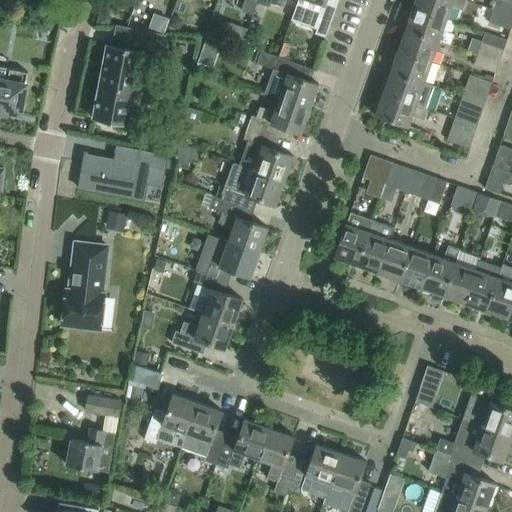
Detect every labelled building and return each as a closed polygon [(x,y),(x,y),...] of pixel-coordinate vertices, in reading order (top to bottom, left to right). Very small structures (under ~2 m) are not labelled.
[(297,0),(293,14),(316,22),(313,33),(325,37),(338,0),(297,0)] [(462,9),(465,2),(459,0),(414,0),(412,7),(446,19),(451,6),(462,9)] [(511,4),(499,0),(495,0),(492,11),(511,18),(511,4)] [(442,30),(446,19),(412,7),(404,29),(450,45),(454,34),(442,30)] [(511,25),(511,18),(492,11),(488,22),(510,30),(511,25)] [(450,45),(404,29),(397,50),(431,62),(435,49),(447,53),(450,45)] [(142,52),(142,54),(160,57),(164,34),(146,31),(142,52)] [(499,62),(503,50),(482,43),(477,55),(499,62)] [(142,54),(142,52),(105,45),(91,117),(128,125),(142,54)] [(423,84),(431,62),(397,50),(389,72),(423,84)] [(310,109),(318,85),(292,75),(296,64),(262,51),(257,64),(272,69),(264,93),(278,98),(310,109)] [(495,73),(499,62),(477,55),(473,65),(495,73)] [(0,111),(6,113),(6,110),(20,113),(27,72),(0,66),(0,111)] [(416,105),(423,84),(389,72),(382,93),(416,105)] [(462,98),(484,105),(492,82),(470,75),(462,98)] [(427,109),(416,105),(382,93),(374,114),(408,126),(412,115),(424,119),(427,109)] [(301,134),(310,109),(278,98),(273,112),(259,107),(255,117),(251,116),(247,127),(271,136),(275,125),(301,134)] [(480,116),(484,105),(462,98),(455,118),(477,126),(480,116)] [(187,107),(185,120),(194,123),(198,120),(201,111),(187,107)] [(473,136),(477,126),(455,118),(447,140),(469,148),(473,136)] [(511,126),(506,125),(503,135),(511,137),(511,126)] [(267,147),(271,136),(247,127),(243,139),(247,141),(243,151),(244,151),(239,164),(239,165),(284,181),(293,156),(267,147)] [(193,148),(181,143),(176,161),(187,165),(193,148)] [(511,148),(500,145),(492,167),(511,174),(511,148)] [(83,152),(77,188),(144,201),(144,199),(143,199),(149,166),(165,169),(168,154),(140,149),(137,163),(87,154),(87,153),(83,152)] [(385,184),(392,162),(370,154),(362,176),(385,184)] [(239,165),(239,164),(235,162),(222,197),(221,200),(245,208),(249,196),(276,206),(284,181),(239,165)] [(406,192),(414,170),(392,162),(385,184),(406,192)] [(510,184),(511,179),(511,174),(492,167),(484,189),(499,194),(503,182),(510,184)] [(427,199),(435,177),(414,170),(406,192),(427,199)] [(438,203),(446,181),(435,177),(427,199),(438,203)] [(475,200),(478,193),(458,186),(450,207),(470,214),(475,200)] [(489,205),(491,197),(478,193),(475,200),(489,205)] [(241,219),(245,208),(221,200),(222,197),(213,195),(209,206),(218,209),(217,211),(222,213),(218,223),(232,228),(227,242),(259,253),(268,228),(241,219)] [(511,221),(511,204),(500,201),(495,215),(511,221)] [(356,265),(372,219),(351,212),(347,224),(346,223),(334,257),(356,265)] [(114,215),(114,231),(130,231),(130,215),(114,215)] [(378,272),(390,239),(394,227),(372,219),(356,265),(378,272)] [(399,280),(411,246),(390,239),(378,272),(399,280)] [(102,293),(107,245),(75,242),(69,289),(66,289),(65,302),(62,324),(99,329),(104,293),(102,293)] [(250,277),(259,253),(227,242),(223,255),(209,250),(205,261),(200,259),(196,271),(220,280),(224,268),(250,277)] [(443,295),(455,262),(460,249),(448,245),(443,258),(432,254),(421,288),(433,292),(431,297),(441,301),(443,295)] [(421,288),(432,254),(411,246),(399,280),(421,288)] [(167,261),(158,258),(154,269),(163,272),(167,261)] [(485,310),(497,277),(500,269),(479,261),(476,269),(464,303),(485,310)] [(464,303),(476,269),(455,262),(443,295),(464,303)] [(216,290),(220,280),(196,271),(192,282),(197,284),(193,295),(207,300),(202,314),(233,325),(242,299),(216,290)] [(507,318),(511,303),(511,282),(497,277),(485,310),(507,318)] [(225,349),(233,325),(202,314),(197,327),(183,322),(179,333),(175,331),(171,343),(194,351),(198,340),(225,349)] [(136,351),(134,360),(146,362),(148,353),(136,351)] [(139,367),(131,399),(146,402),(149,390),(163,394),(168,374),(139,367)] [(511,436),(511,408),(495,402),(499,390),(475,382),(462,418),(511,436)] [(434,397),(419,392),(416,400),(430,406),(434,397)] [(181,448),(197,402),(172,394),(163,420),(151,416),(142,439),(155,444),(156,439),(181,448)] [(121,402),(111,400),(88,396),(85,411),(108,416),(119,417),(121,402)] [(430,406),(416,400),(413,409),(427,415),(430,406)] [(222,411),(197,402),(181,448),(205,456),(203,461),(215,465),(224,440),(213,437),(222,411)] [(503,461),(511,436),(462,418),(449,455),(473,463),(478,451),(503,461)] [(258,458),(269,427),(244,419),(235,445),(224,440),(215,465),(227,469),(229,465),(238,468),(244,453),(258,458)] [(293,436),(269,427),(258,458),(272,463),(267,478),(277,482),(273,492),(285,496),(287,490),(288,490),(296,466),(284,462),(293,436)] [(71,439),(66,466),(109,473),(116,434),(90,429),(87,442),(71,439)] [(400,446),(414,451),(417,442),(403,437),(400,446)] [(329,484),(341,452),(316,444),(307,470),(296,466),(288,490),(299,494),(300,490),(311,494),(316,480),(329,484)] [(469,475),(473,463),(449,455),(436,450),(428,472),(446,478),(441,492),(455,497),(487,508),(495,484),(469,475)] [(366,461),(341,452),(329,484),(344,489),(339,503),(349,507),(347,511),(360,511),(368,491),(356,487),(366,461)] [(485,511),(487,508),(455,497),(441,492),(433,511),(485,511)] [(97,511),(98,506),(59,499),(56,511),(97,511)]
